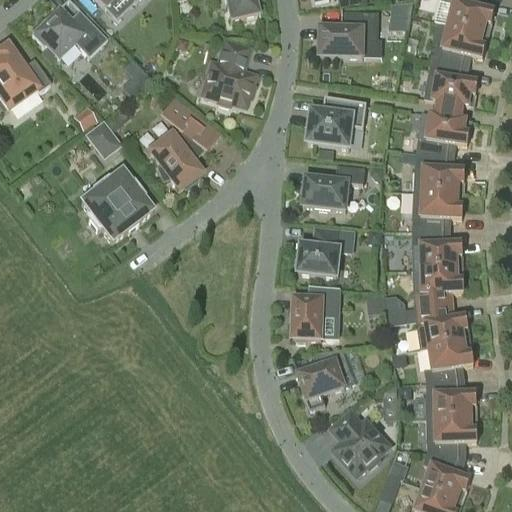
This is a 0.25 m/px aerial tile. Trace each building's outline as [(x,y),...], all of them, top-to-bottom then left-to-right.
[(92,0),(104,13),(117,0),(127,0),(134,8),(142,0),(92,0)] [(223,0),(230,27),(256,21),(251,0),(223,0)] [(313,0),(315,8),(329,5),(328,1),(334,0),(313,0)] [(453,9),(448,31),(488,41),(494,17),(476,13),(479,0),(447,0),(446,7),(453,9)] [(391,11),(391,36),(406,37),(412,10),(391,11)] [(78,16),(69,24),(59,13),(46,25),(44,24),(40,28),(42,29),(31,40),(43,52),(45,50),(58,63),(73,48),(88,63),(106,45),(78,16)] [(319,54),(319,63),(362,63),(363,46),(378,47),(378,19),(362,18),(362,35),(320,34),(320,42),(319,42),(316,42),(316,54),(319,54)] [(482,65),(488,41),(448,31),(442,53),(435,51),(431,67),(461,73),(464,61),(482,65)] [(174,52),(180,54),(185,52),(187,46),(177,43),(174,52)] [(228,112),(231,109),(244,113),(247,105),(251,104),(254,94),(251,90),(254,82),(241,78),(243,70),(244,70),(249,55),(224,48),(217,71),(211,69),(202,100),(217,105),(218,109),(228,112)] [(33,66),(21,74),(6,53),(0,56),(0,103),(8,115),(35,96),(37,99),(50,90),(33,66)] [(428,81),(424,104),(436,106),(435,112),(435,113),(434,121),(422,119),(418,145),(416,159),(447,162),(449,150),(466,153),(472,120),(472,117),(473,114),(477,89),(459,86),(461,73),(431,67),(429,81),(428,81)] [(151,86),(141,76),(129,89),(139,98),(151,86)] [(363,135),(366,110),(325,104),(323,118),(311,117),(307,149),(349,155),(352,134),(363,135)] [(203,156),(204,157),(217,140),(173,106),(164,117),(180,138),(172,144),(170,142),(149,158),(160,171),(157,173),(157,172),(156,173),(162,188),(163,187),(170,184),(178,195),(182,192),(184,195),(197,185),(195,183),(199,180),(191,168),(203,156)] [(95,127),(87,115),(74,124),(82,136),(95,127)] [(110,138),(119,131),(111,122),(103,128),(110,138)] [(103,164),(119,152),(102,129),(86,142),(103,164)] [(415,174),(413,198),(463,201),(464,176),(446,175),(447,162),(416,159),(415,174)] [(301,199),(304,199),(302,213),(345,217),(348,190),(363,191),(365,176),(337,173),(335,187),(305,184),(305,187),(302,186),(301,199)] [(372,173),(372,180),(375,185),(383,185),(383,174),(372,173)] [(97,237),(101,234),(111,248),(139,229),(138,227),(152,217),(132,190),(131,190),(121,176),(93,196),(94,197),(80,207),(91,221),(87,224),(97,237)] [(461,226),(463,201),(413,198),(412,223),(413,223),(412,237),(443,237),(443,225),(461,226)] [(313,253),(301,251),(299,263),(296,265),(295,273),(298,276),(297,279),(336,284),(339,259),(352,260),(355,239),(315,235),(313,253)] [(370,237),(369,243),(375,249),(380,249),(381,237),(370,237)] [(412,251),(413,276),(462,274),(461,250),(443,250),(443,237),(412,237),(412,251)] [(463,299),(462,274),(413,276),(413,301),(414,301),(415,315),(445,312),(445,300),(463,299)] [(293,305),(292,345),(338,346),(340,295),(308,292),(308,305),(293,305)] [(385,320),(384,313),(383,302),(370,302),(367,302),(370,322),(385,320)] [(447,326),(445,312),(415,315),(417,330),(416,330),(420,355),(428,354),(469,347),(465,323),(447,326)] [(402,319),(385,321),(387,333),(404,330),(402,319)] [(424,377),(426,389),(457,387),(455,374),(473,372),(469,347),(428,354),(431,376),(424,377)] [(322,372),(297,381),(310,416),(325,411),(322,402),(344,394),(340,380),(349,377),(342,356),(317,359),(322,372)] [(426,424),(426,425),(476,424),(475,400),(457,400),(457,387),(426,389),(426,403),(434,402),(434,424),(426,424)] [(396,392),(383,399),(384,426),(397,426),(396,392)] [(423,422),(422,404),(412,405),(413,422),(423,422)] [(362,432),(349,418),(330,435),(343,449),(334,457),(356,481),(367,472),(371,473),(377,467),(377,463),(388,453),(366,429),(362,432)] [(476,449),(476,424),(426,425),(427,450),(428,450),(428,459),(458,464),(458,449),(476,449)] [(431,473),(423,494),(461,509),(470,485),(453,479),(458,464),(428,459),(424,470),(431,473)] [(402,486),(407,473),(394,468),(389,481),(402,486)] [(391,508),(400,486),(388,482),(380,504),(391,508)] [(460,511),(461,509),(423,494),(416,511),(460,511)]
